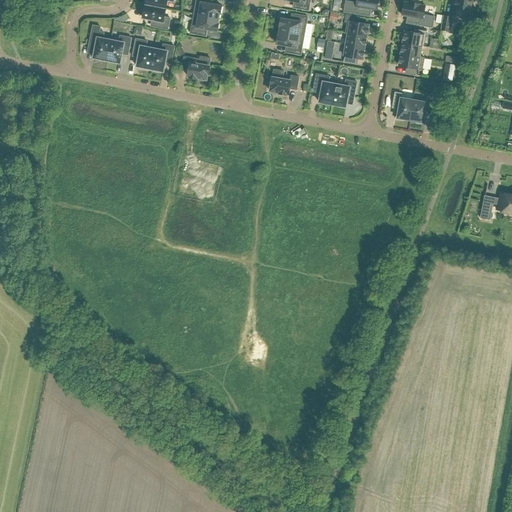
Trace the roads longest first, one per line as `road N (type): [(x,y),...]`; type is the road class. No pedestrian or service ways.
road 1 (residential): [(195,99),(160,238),(168,248),(237,262),(257,248),(270,113)]
road 2 (residential): [(511,160),(367,132)]
road 3 (residential): [(367,132),(392,0)]
road 4 (residential): [(195,99),(70,74)]
